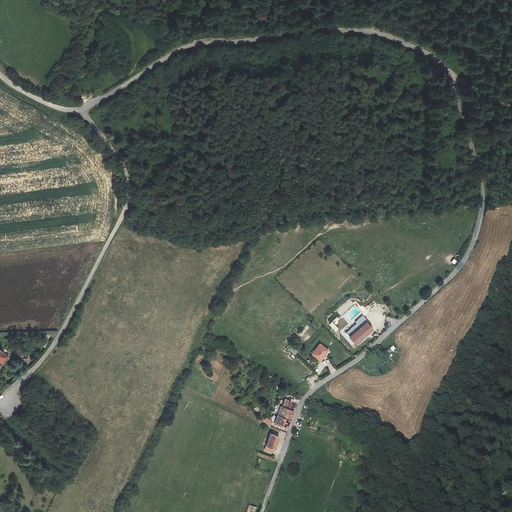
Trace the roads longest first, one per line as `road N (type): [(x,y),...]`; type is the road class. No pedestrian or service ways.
road 1 (unclassified): [(261,511),(308,393),(445,281),(477,232),(480,180),(447,69),(375,32),(298,31),(178,50),(79,109)]
road 2 (unclassified): [(79,109),(119,157),(127,203),(50,350),(0,401)]
